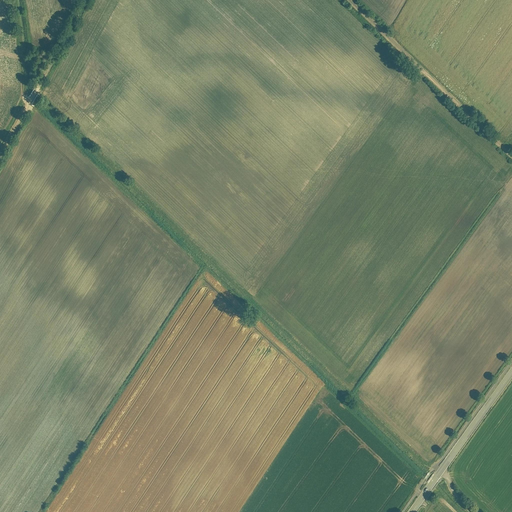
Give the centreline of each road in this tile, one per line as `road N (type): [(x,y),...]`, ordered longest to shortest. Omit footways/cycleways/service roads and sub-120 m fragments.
road 1 (unclassified): [(85,0),(0,156)]
road 2 (secondary): [(411,511),(511,372)]
